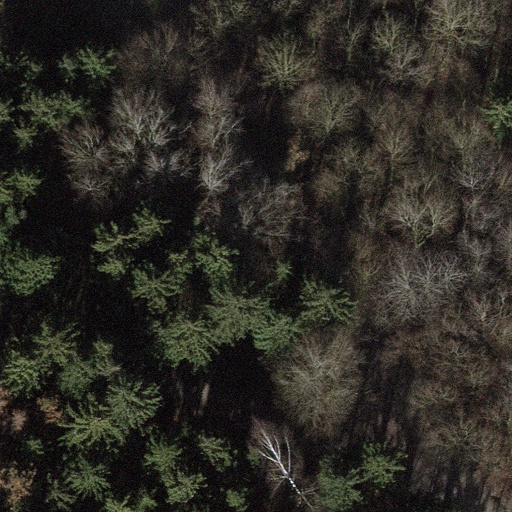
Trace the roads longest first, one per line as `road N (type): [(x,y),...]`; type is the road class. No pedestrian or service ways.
road 1 (track): [(83,0),(166,67),(259,175),(380,374),(487,511)]
road 2 (track): [(425,511),(298,438),(64,364),(0,357)]
